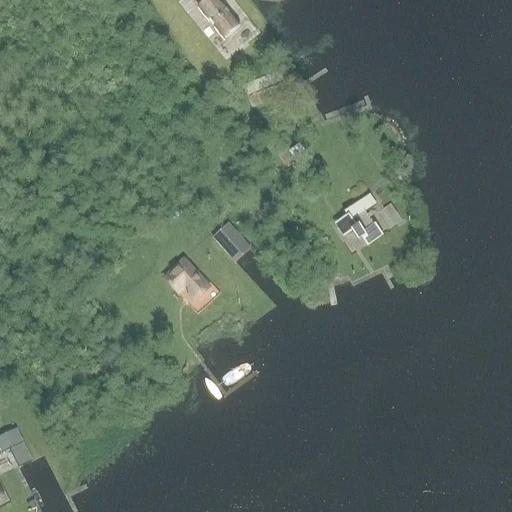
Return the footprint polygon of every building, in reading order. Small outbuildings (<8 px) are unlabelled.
[(216,0),(207,0),(198,8),(224,40),(239,27),(216,0)] [(249,96),(283,82),(279,72),(245,86),(249,96)] [(300,147),(291,154),(293,158),(303,152),(300,147)] [(374,227),(365,213),(377,206),(370,195),(343,213),(346,217),(334,225),(344,239),(354,232),(358,239),(360,238),(367,248),(383,237),(376,225),(374,227)] [(229,225),(214,239),(236,264),(251,251),(229,225)] [(193,304),(211,289),(184,259),(160,279),(178,299),(184,294),(193,304)] [(16,431),(0,438),(0,453),(1,456),(10,451),(23,445),(16,431)] [(23,445),(10,451),(19,470),(20,470),(32,463),(33,463),(23,444),(23,445)]
